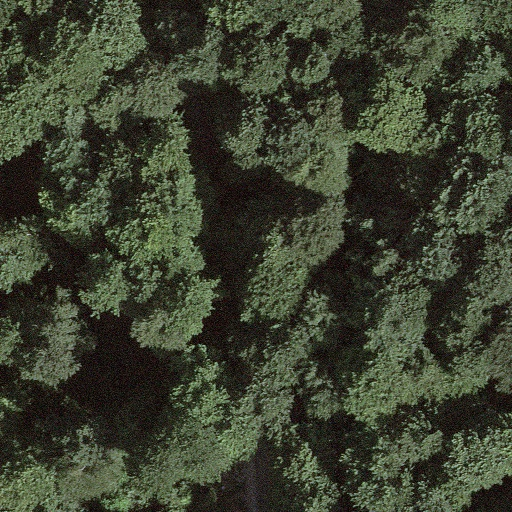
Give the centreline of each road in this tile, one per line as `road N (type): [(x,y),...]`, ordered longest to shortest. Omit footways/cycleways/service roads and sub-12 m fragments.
road 1 (track): [(250,511),(247,367),(176,0)]
road 2 (track): [(249,508),(48,185),(0,131)]
